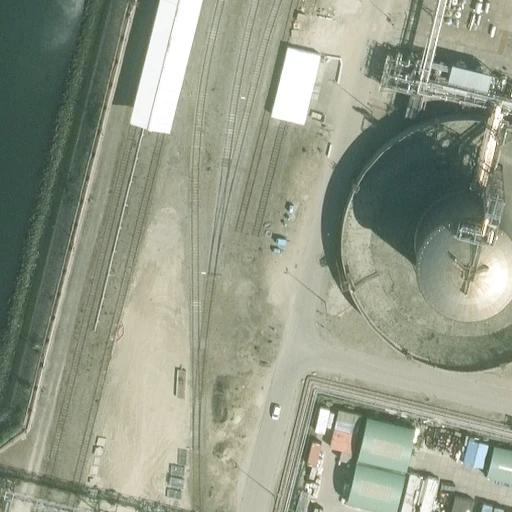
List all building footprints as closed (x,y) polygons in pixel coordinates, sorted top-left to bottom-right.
[(201,0),(156,0),(125,124),(168,135),(201,0)] [(421,94),(410,91),(404,116),(415,118),(421,94)] [(511,222),(505,213),(498,206),(491,202),(486,200),(477,197),(468,196),(457,197),(448,200),(439,204),(430,212),(423,221),(418,230),(416,239),(415,249),(416,259),(418,267),(423,276),(429,284),(437,291),(442,295),(448,297),(457,300),(467,301),(477,300),(486,297),(495,292),(504,285),(510,279),(511,274),(511,222)] [(366,420),(356,457),(405,469),(414,432),(366,420)] [(511,451),(493,447),(486,477),(511,482),(511,451)] [(355,463),(346,500),(393,511),(394,511),(404,475),(355,463)]
